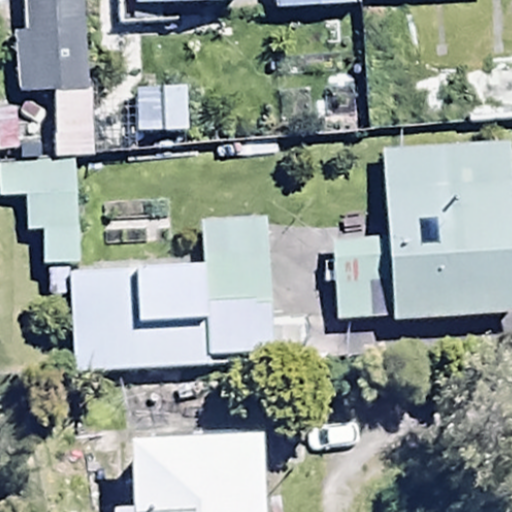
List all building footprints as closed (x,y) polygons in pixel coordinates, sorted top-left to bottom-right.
[(77,0),(22,0),(22,37),(11,37),(11,104),(49,104),(49,168),(91,168),(91,51),(78,51),(77,0)] [(130,0),(131,20),(240,18),(239,0),(130,0)] [(270,0),(271,24),(358,19),(357,0),(270,0)] [(511,76),(459,81),(464,137),(511,133),(511,76)] [(131,96),(131,143),(186,143),(186,96),(131,96)] [(0,117),(0,162),(18,161),(15,117),(0,117)] [(508,154),(381,161),(386,251),(331,254),(336,338),(511,328),(511,231),(511,232),(508,154)] [(69,392),(271,380),(263,230),(199,234),(202,282),(78,288),(72,170),(0,174),(0,208),(22,208),(24,246),(40,245),(44,309),(67,309),(69,392)] [(260,511),(260,464),(128,467),(128,511),(260,511)]
